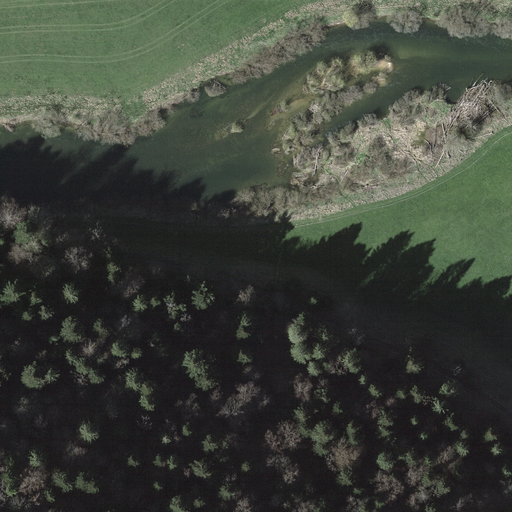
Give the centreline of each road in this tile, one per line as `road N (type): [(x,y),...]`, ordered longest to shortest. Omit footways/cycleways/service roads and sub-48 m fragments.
road 1 (track): [(511,415),(265,288),(41,226)]
road 2 (track): [(511,118),(428,172),(363,199),(219,223),(149,216)]
road 3 (track): [(511,493),(449,495),(377,511)]
